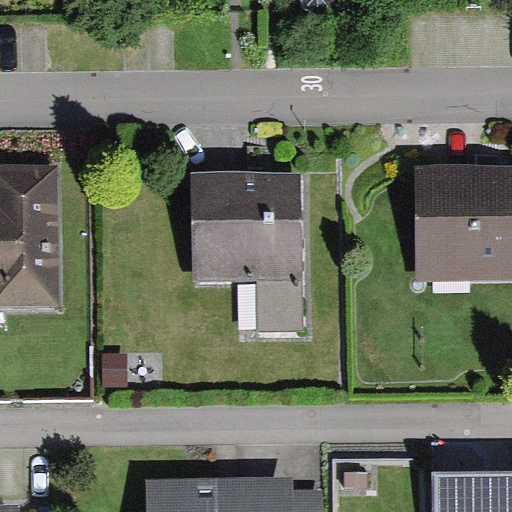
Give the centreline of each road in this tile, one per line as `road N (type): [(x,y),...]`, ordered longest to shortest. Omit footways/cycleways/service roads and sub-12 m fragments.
road 1 (residential): [(0,432),(511,423)]
road 2 (residential): [(0,107),(511,104)]
